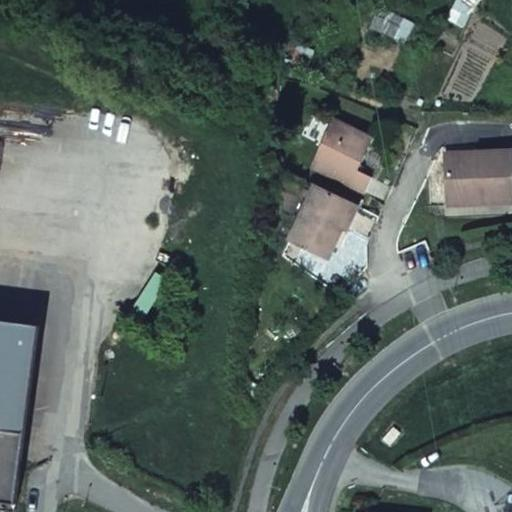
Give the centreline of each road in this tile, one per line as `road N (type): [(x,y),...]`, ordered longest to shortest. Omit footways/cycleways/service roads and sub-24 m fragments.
road 1 (tertiary): [(511,311),(466,325),(415,356),(333,432)]
road 2 (residential): [(41,511),(47,474),(134,511)]
